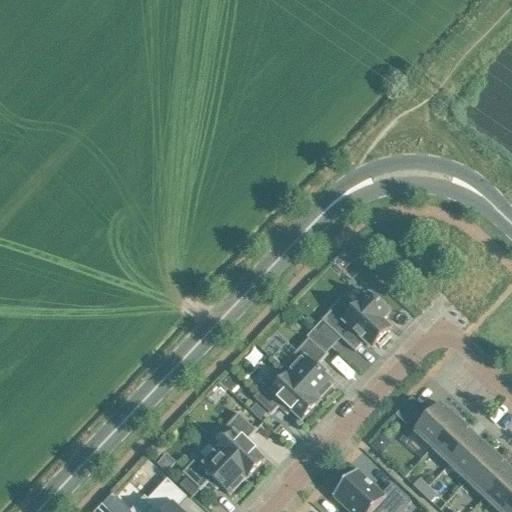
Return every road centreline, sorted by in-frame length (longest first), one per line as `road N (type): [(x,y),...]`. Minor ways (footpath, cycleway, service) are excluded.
road 1 (tertiary): [(345,193),(38,511)]
road 2 (residential): [(511,390),(459,342),(430,338),(266,511)]
road 3 (tertiary): [(483,198),(450,169),(410,162),(374,170),(345,193)]
road 4 (tertiary): [(345,193),(414,186),(483,198)]
